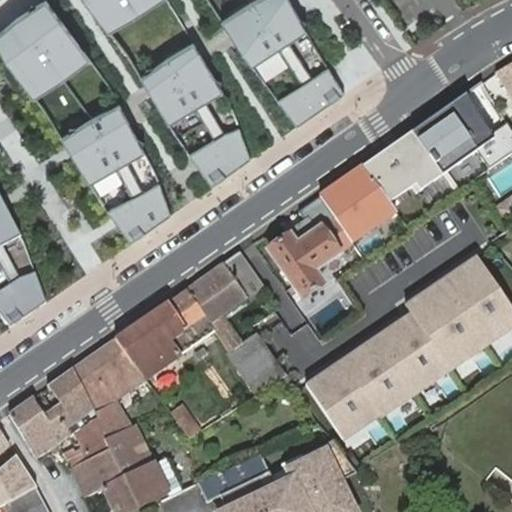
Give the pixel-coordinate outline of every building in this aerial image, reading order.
[(170,0),(86,0),(87,1),(112,34),(145,17),(170,0)] [(260,0),(255,2),(224,22),(254,70),(308,31),(290,0),(260,0)] [(94,61),(47,2),(18,17),(0,35),(0,47),(8,64),(38,102),(67,82),(94,61)] [(172,57),(141,78),(171,126),(225,94),(196,43),(172,57)] [(511,64),(499,72),(510,91),(511,93),(511,64)] [(314,79),(279,101),(299,127),(346,95),(331,67),(314,79)] [(93,119),(61,138),(92,186),(146,155),(120,104),(93,119)] [(441,110),(406,134),(430,168),(464,144),(441,110)] [(253,160),(241,129),(226,134),(191,155),(213,188),(253,160)] [(406,134),(359,166),(402,228),(449,195),(430,168),(406,134)] [(359,166),(320,196),(363,254),(402,228),(359,166)] [(135,198),(109,212),(131,244),(172,217),(158,183),(135,198)] [(0,249),(23,238),(0,195),(0,249)] [(511,195),(495,205),(507,226),(511,222),(511,195)] [(309,225),(294,237),(299,244),(315,234),(309,225)] [(299,244),(294,237),(292,234),(271,249),(305,295),(325,281),(316,269),(340,252),(323,229),(315,234),(299,244)] [(248,295),(264,283),(242,252),(187,290),(215,331),(230,353),(245,342),(226,315),(250,299),(248,295)] [(409,314),(305,385),(344,442),(379,419),(381,422),(511,332),(511,308),(477,257),(403,306),(409,314)] [(35,268),(0,291),(0,313),(12,328),(47,303),(35,268)] [(215,331),(187,290),(118,338),(148,378),(215,331)] [(118,338),(75,368),(96,416),(102,428),(110,424),(113,429),(121,424),(119,420),(124,416),(115,402),(148,378),(118,338)] [(56,409),(72,433),(76,430),(96,416),(75,368),(53,384),(66,402),(56,409)] [(35,397),(11,414),(38,457),(45,452),(60,442),(66,438),(72,433),(56,409),(46,415),(35,397)] [(160,400),(152,405),(161,417),(168,412),(160,400)] [(170,414),(190,440),(204,429),(183,404),(170,414)] [(86,448),(68,458),(73,468),(77,465),(111,449),(109,446),(104,434),(102,428),(96,416),(76,430),(86,448)] [(110,424),(102,428),(104,434),(113,429),(110,424)] [(0,453),(11,444),(0,425),(0,453)] [(104,434),(109,446),(119,440),(113,429),(104,434)] [(126,511),(168,491),(158,471),(156,466),(154,465),(144,444),(131,451),(132,454),(126,456),(119,440),(109,446),(111,449),(77,465),(73,468),(87,496),(92,494),(104,488),(116,511),(126,511)] [(355,474),(353,471),(333,441),(302,456),(311,474),(279,491),(270,472),(219,496),(227,511),(239,505),(242,511),(305,511),(312,509),(313,511),(335,511),(340,510),(334,498),(341,495),(335,483),(355,474)] [(21,497),(38,487),(25,469),(18,456),(0,471),(0,473),(4,480),(0,482),(0,500),(6,509),(15,507),(13,501),(21,497)] [(171,497),(182,492),(177,482),(169,466),(158,471),(168,491),(171,497)] [(25,510),(46,502),(38,487),(21,497),(25,510)] [(346,506),(341,495),(334,498),(340,510),(346,506)] [(25,511),(25,510),(21,497),(13,501),(15,507),(16,511),(25,511)] [(51,511),(46,502),(25,510),(25,511),(51,511)]
